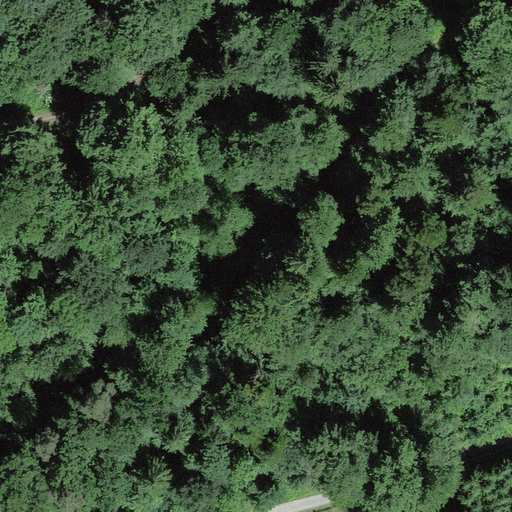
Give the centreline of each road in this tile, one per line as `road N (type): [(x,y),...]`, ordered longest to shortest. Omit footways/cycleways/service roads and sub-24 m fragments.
road 1 (track): [(0,153),(397,0)]
road 2 (track): [(511,444),(287,511)]
